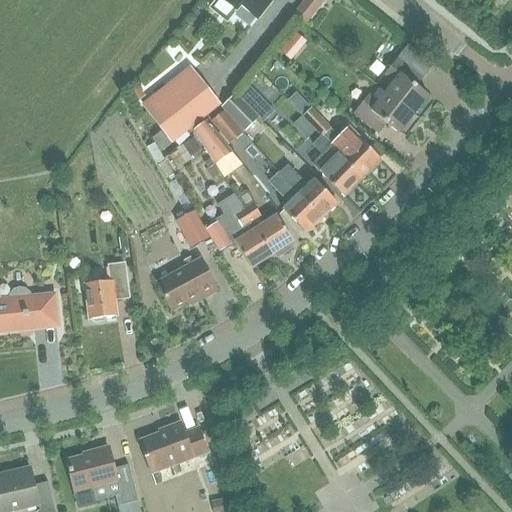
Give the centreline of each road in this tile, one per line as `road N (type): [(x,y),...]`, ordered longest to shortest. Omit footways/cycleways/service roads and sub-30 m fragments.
road 1 (residential): [(509,88),(393,215),(264,325),(136,387),(0,424)]
road 2 (unclassified): [(509,88),(401,0)]
